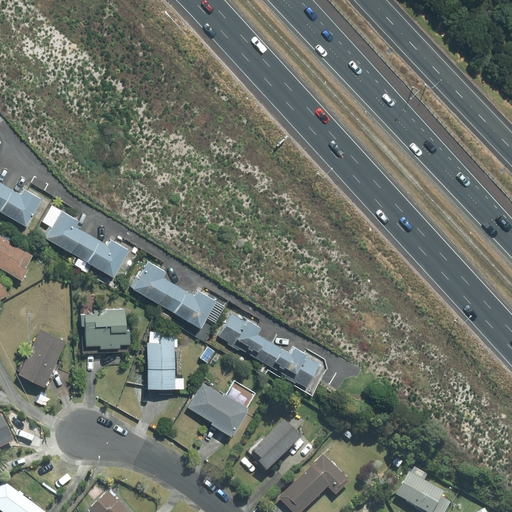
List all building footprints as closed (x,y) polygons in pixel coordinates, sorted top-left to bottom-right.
[(2,184),(0,186),(0,213),(24,227),(40,200),(22,189),(19,194),(2,184)] [(43,238),(77,257),(89,235),(73,226),(77,220),(59,210),(43,238)] [(25,266),(31,256),(9,244),(12,239),(0,231),(0,269),(20,281),(28,268),(25,266)] [(72,265),(79,269),(83,263),(109,278),(125,250),(110,242),(108,246),(89,235),(77,257),(72,265)] [(162,308),(176,285),(160,276),(163,271),(144,259),(127,286),(162,308)] [(176,285),(162,308),(197,329),(214,302),(196,290),(193,296),(176,285)] [(83,326),(83,345),(96,345),(96,350),(118,350),(118,345),(127,346),(128,330),(123,330),(123,309),(92,309),(92,315),(79,315),(79,325),(83,326)] [(262,364),(273,345),(254,335),(258,328),(230,312),(215,338),(262,364)] [(39,328),(15,375),(41,388),(65,341),(39,328)] [(175,348),(175,333),(148,332),(148,342),(146,342),(145,389),(181,390),(182,378),(172,378),(173,348),(175,348)] [(273,345),(262,364),(304,387),(316,366),(303,359),(305,355),(291,347),(287,353),(273,345)] [(207,425),(230,438),(255,392),(233,380),(224,396),(199,382),(185,407),(210,421),(207,425)] [(0,449),(13,443),(0,416),(0,449)] [(253,462),(264,474),(299,440),(282,422),(249,454),(255,460),(253,462)] [(334,497),(348,482),(320,455),(276,500),(289,511),(301,511),(325,488),(334,497)] [(393,496),(420,511),(443,511),(449,503),(439,497),(442,493),(422,481),(426,475),(413,468),(410,474),(407,473),(393,496)] [(0,511),(40,511),(0,483),(0,511)] [(103,497),(87,511),(125,511),(117,503),(116,503),(112,498),(105,491),(101,495),(103,497)]
